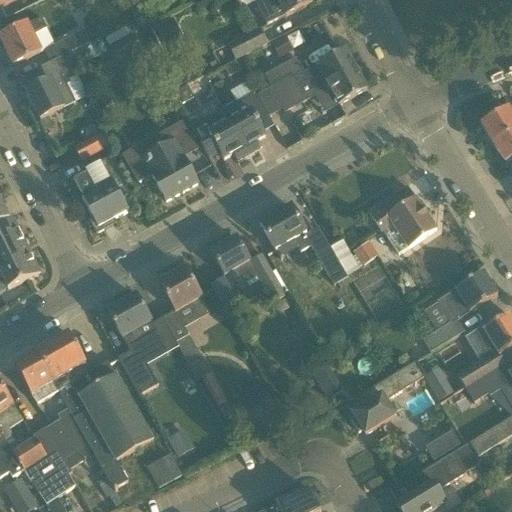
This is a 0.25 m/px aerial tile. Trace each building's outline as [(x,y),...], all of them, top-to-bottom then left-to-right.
[(254,0),(267,27),(312,4),(309,0),(254,0)] [(0,38),(0,40),(13,68),(40,55),(32,37),(46,30),(42,20),(27,27),(26,26),(0,38)] [(260,30),(227,46),(235,62),(268,46),(260,30)] [(90,45),(84,32),(44,52),(50,64),(68,55),(90,45)] [(143,57),(131,35),(108,48),(121,70),(143,57)] [(345,51),(303,74),(295,59),(264,76),(270,87),(280,81),(291,76),(298,88),(321,76),(323,78),(337,71),(341,78),(356,71),(345,51)] [(41,69),(47,83),(26,93),(40,122),(64,110),(75,104),(67,87),(70,85),(69,82),(79,77),(68,55),(50,64),(41,69)] [(270,87),(282,110),(284,114),(315,97),(319,104),(333,96),(339,107),(367,91),(356,71),(341,78),(337,71),(323,78),(321,76),(298,88),(291,76),(280,81),(270,87)] [(230,124),(248,157),(260,151),(256,144),(266,138),(262,131),(272,125),(274,128),(255,93),(234,105),(242,118),(230,124)] [(511,133),(511,116),(507,110),(481,126),(493,146),(511,133)] [(205,125),(203,127),(193,132),(205,154),(215,148),(223,162),(233,156),(237,164),(248,157),(230,124),(211,135),(205,125)] [(511,133),(493,146),(505,165),(511,160),(511,133)] [(198,186),(176,149),(168,134),(137,151),(166,203),(198,186)] [(100,135),(86,142),(74,148),(81,162),(107,148),(100,135)] [(112,158),(71,180),(82,199),(92,218),(88,220),(96,236),(117,225),(115,221),(127,214),(120,200),(131,194),(112,158)] [(396,256),(407,249),(436,232),(407,189),(369,214),(396,256)] [(0,223),(9,219),(0,201),(0,223)] [(312,246),(305,235),(290,209),(260,227),(279,260),(298,249),(300,253),(312,246)] [(12,218),(9,219),(0,223),(0,248),(22,237),(12,218)] [(0,271),(31,256),(22,237),(0,248),(0,271)] [(210,255),(232,291),(239,304),(252,297),(244,284),(256,277),(273,305),(286,298),(285,296),(288,294),(275,272),(272,274),(262,256),(249,263),(236,240),(210,255)] [(355,257),(351,260),(341,267),(347,278),(358,272),(357,271),(362,267),(363,268),(378,258),(368,243),(352,254),(355,257)] [(341,267),(331,250),(316,258),(333,287),(337,285),(340,291),(350,285),(347,278),(341,267)] [(40,275),(31,256),(0,271),(0,274),(8,291),(40,275)] [(175,315),(190,306),(200,321),(210,315),(184,270),(158,285),(175,315)] [(457,324),(437,336),(443,346),(480,324),(473,312),(497,297),(483,275),(455,292),(442,300),(448,309),(457,324)] [(107,314),(127,349),(130,354),(118,361),(139,398),(151,391),(143,376),(144,376),(133,358),(161,342),(136,298),(107,314)] [(458,378),(465,390),(505,366),(500,358),(511,350),(511,321),(509,317),(483,333),(471,341),(477,351),(490,343),(497,354),(458,378)] [(184,330),(172,337),(178,349),(190,369),(202,361),(188,337),(184,330)] [(82,435),(94,457),(107,480),(115,494),(117,492),(116,490),(128,483),(116,463),(152,442),(108,364),(90,374),(69,336),(36,354),(58,393),(58,394),(68,411),(74,421),(82,435)] [(36,354),(14,367),(30,397),(37,406),(58,394),(58,393),(36,354)] [(414,364),(356,400),(362,409),(352,416),(354,420),(350,422),(358,435),(362,433),(365,437),(395,419),(385,403),(424,380),(414,364)] [(500,391),(502,393),(511,410),(511,373),(509,375),(505,366),(465,390),(473,405),(486,397),(488,398),(500,391)] [(211,375),(201,381),(223,419),(231,414),(225,403),(227,402),(211,375)] [(268,393),(257,378),(242,388),(253,404),(268,393)] [(0,386),(0,434),(5,443),(11,439),(11,435),(9,432),(23,423),(0,386)] [(326,418),(332,414),(328,409),(322,412),(326,418)] [(56,452),(69,472),(94,457),(82,435),(74,421),(68,411),(58,417),(60,422),(44,432),(56,452)] [(503,424),(469,445),(478,459),(511,438),(503,424)] [(75,488),(68,477),(72,475),(69,472),(56,452),(44,432),(33,438),(34,439),(30,442),(31,444),(17,453),(16,451),(12,454),(23,471),(46,507),(58,500),(75,488)] [(440,439),(448,453),(459,447),(451,432),(440,439)] [(0,480),(7,476),(9,480),(23,471),(12,454),(5,443),(0,434),(0,480)] [(466,447),(453,455),(408,483),(415,495),(396,507),(398,510),(395,511),(433,511),(446,504),(438,493),(466,476),(465,475),(478,467),(466,447)] [(159,461),(171,484),(180,479),(168,457),(159,461)] [(156,491),(165,487),(153,465),(144,469),(156,491)] [(116,496),(115,494),(107,480),(99,484),(108,500),(116,496)] [(26,490),(20,481),(2,492),(8,501),(26,490)] [(318,511),(308,492),(266,511),(318,511)] [(65,511),(58,500),(46,507),(48,511),(65,511)]
